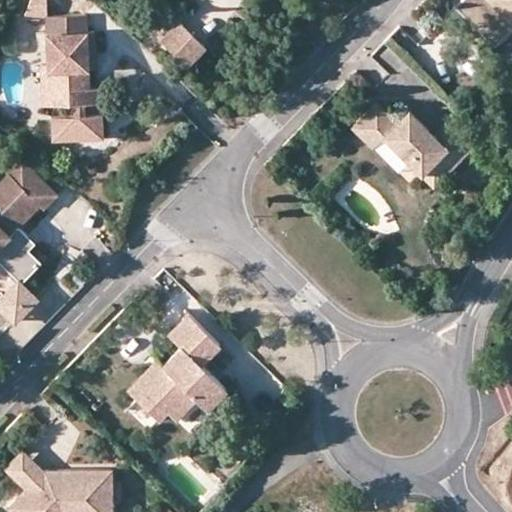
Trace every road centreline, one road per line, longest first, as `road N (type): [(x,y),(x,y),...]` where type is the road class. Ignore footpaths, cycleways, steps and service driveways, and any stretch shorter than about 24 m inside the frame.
road 1 (residential): [(198,198),(0,399)]
road 2 (residential): [(385,0),(198,198)]
road 3 (residential): [(361,360),(198,198)]
road 4 (residential): [(361,360),(335,405),(349,453),(399,477),(435,466)]
road 5 (residential): [(511,235),(433,356)]
road 6 (residential): [(435,466),(458,440),(464,405),(451,372),(433,356)]
